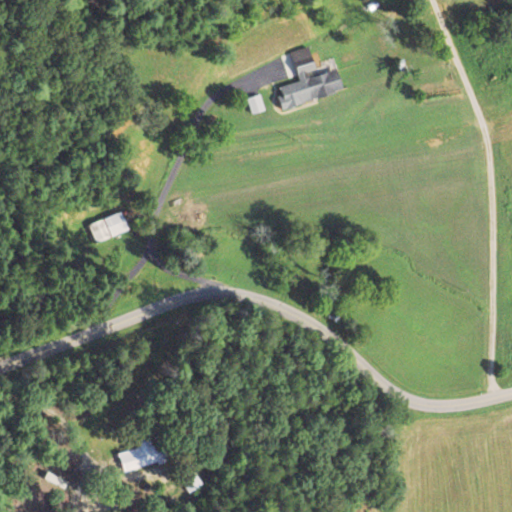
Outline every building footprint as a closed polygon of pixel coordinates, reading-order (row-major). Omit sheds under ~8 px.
[(298,80),(276,87),(282,107),(341,90),(335,67),(316,73),(308,45),(290,51),(298,80)] [(264,109),(259,93),(245,97),(251,113),(264,109)] [(128,229),(120,210),(87,224),(95,242),(128,229)] [(122,471),(164,461),(161,449),(153,451),(149,436),(136,440),(138,447),(117,452),(122,471)] [(201,483),(195,474),(181,484),(188,493),(201,483)]
